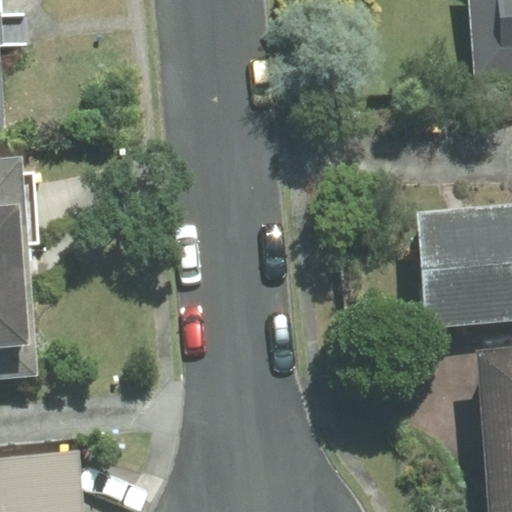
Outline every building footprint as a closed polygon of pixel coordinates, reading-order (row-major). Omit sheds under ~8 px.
[(511,0),(457,0),(465,85),(511,81),(511,0)] [(0,385),(27,384),(12,172),(0,173),(0,385)] [(511,215),(400,225),(410,337),(511,328),(511,215)] [(511,511),(511,357),(461,362),(476,511),(511,511)] [(0,511),(71,511),(66,458),(0,465),(0,511)]
